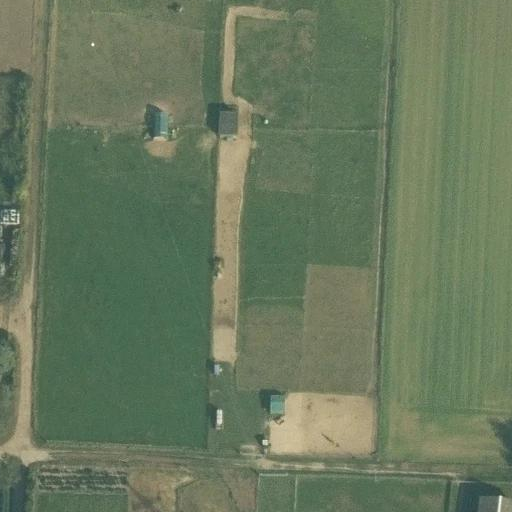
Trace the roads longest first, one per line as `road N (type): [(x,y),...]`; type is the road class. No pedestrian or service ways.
road 1 (track): [(21,456),(511,477)]
road 2 (track): [(21,456),(26,323)]
